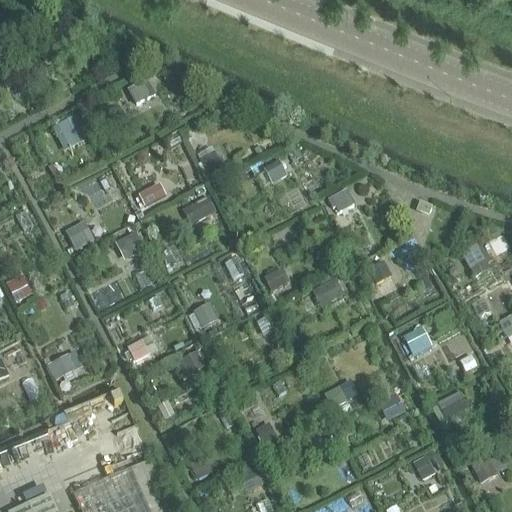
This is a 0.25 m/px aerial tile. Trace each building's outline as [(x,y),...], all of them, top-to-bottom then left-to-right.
[(61,39),(46,50),(57,66),(72,55),(61,39)] [(145,81),(125,91),(137,115),(157,104),(145,81)] [(76,121),(52,133),(64,157),(88,145),(76,121)] [(212,153),(198,160),(209,182),(223,174),(212,153)] [(278,165),(264,173),(273,189),(287,180),(278,165)] [(160,189),(140,200),(146,211),(166,200),(160,189)] [(347,195),(328,205),(332,213),(336,211),(338,217),(354,209),(347,195)] [(205,202),(183,213),(191,229),(214,218),(205,202)] [(429,210),(418,205),(415,214),(426,219),(429,210)] [(83,226),(65,237),(75,254),(93,244),(83,226)] [(490,241),(496,256),(511,249),(506,234),(490,241)] [(136,237),(116,247),(126,264),(145,254),(136,237)] [(480,255),(465,264),(475,281),(490,272),(480,255)] [(385,265),(368,274),(377,289),(393,280),(385,265)] [(282,274),(264,282),(271,296),(289,287),(282,274)] [(22,283),(8,290),(16,306),(31,299),(22,283)] [(314,298),(321,312),(343,301),(335,287),(314,298)] [(210,309),(194,317),(202,334),(218,326),(210,309)] [(511,322),(499,329),(506,344),(511,341),(511,322)] [(421,333),(402,343),(411,359),(430,349),(421,333)] [(150,340),(129,352),(138,366),(158,355),(150,340)] [(83,373),(74,357),(48,371),(56,386),(83,373)] [(198,357),(184,365),(191,379),(205,372),(198,357)] [(351,387),(330,397),(337,411),(358,401),(351,387)] [(459,397),(438,409),(448,427),(469,415),(459,397)] [(393,398),(378,407),(389,427),(405,418),(393,398)] [(225,414),(217,418),(224,431),(232,427),(225,414)] [(267,422),(252,429),(260,444),(274,436),(267,422)] [(205,457),(189,466),(200,485),(216,476),(205,457)] [(495,460),(472,473),(481,489),(496,481),(495,478),(502,474),(495,460)] [(425,462),(414,469),(423,484),(434,478),(425,462)] [(170,511),(149,464),(74,497),(80,511),(170,511)] [(249,488),(243,491),(246,498),(264,489),(255,470),(243,477),(249,488)] [(54,511),(49,499),(20,511),(54,511)]
